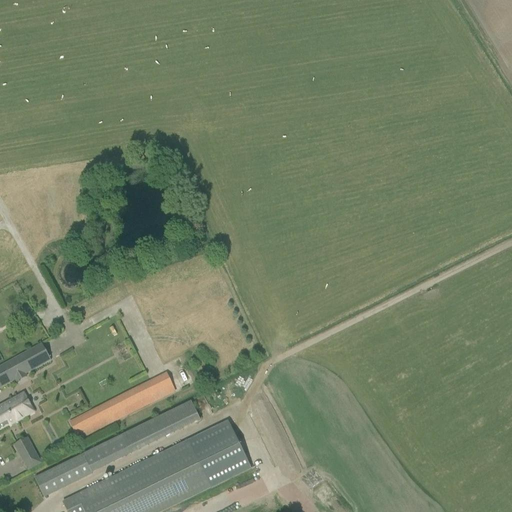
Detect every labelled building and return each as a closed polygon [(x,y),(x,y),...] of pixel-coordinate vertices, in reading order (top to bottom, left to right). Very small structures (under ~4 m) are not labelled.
[(0,367),(0,388),(51,361),(42,345),(0,367)] [(169,376),(68,417),(76,437),(178,396),(169,376)] [(0,429),(9,425),(10,427),(34,413),(24,394),(0,407),(0,429)] [(228,423),(62,504),(66,511),(163,511),(210,489),(212,492),(252,472),(228,423)] [(20,456),(28,471),(41,464),(27,439),(19,443),(25,453),(20,456)] [(35,479),(44,498),(92,475),(83,456),(35,479)]
